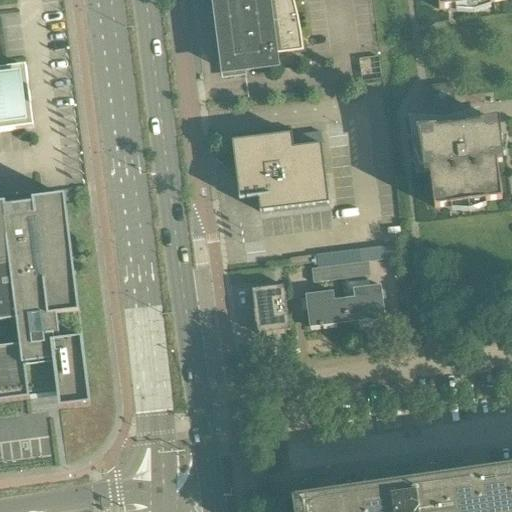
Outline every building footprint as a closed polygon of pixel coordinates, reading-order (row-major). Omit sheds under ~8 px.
[(212,0),(220,61),(223,61),(224,72),(244,69),(244,72),(276,68),(274,55),(302,51),(300,33),(297,19),(293,5),(292,0),(212,0)] [(442,0),(443,9),(511,1),(510,0),(442,0)] [(377,58),(357,60),(360,82),(380,80),(377,58)] [(0,132),(34,129),(26,68),(0,71),(0,132)] [(451,84),(426,87),(429,110),(454,107),(451,84)] [(447,118),(446,118),(407,116),(415,174),(428,173),(433,209),(501,201),(496,164),(501,163),(495,122),(480,124),(467,126),(465,113),(447,118)] [(290,134),(230,142),(238,201),(257,199),(258,213),(327,204),(320,145),(292,149),(290,134)] [(64,197),(0,204),(0,404),(30,400),(30,397),(57,393),(56,382),(65,381),(66,389),(80,388),(79,379),(87,378),(74,275),(71,250),(64,197)] [(402,257),(400,246),(392,247),(393,258),(402,257)] [(362,261),(361,251),(313,257),(314,267),(362,261)] [(367,263),(339,267),(341,281),(369,277),(367,263)] [(339,267),(310,271),(312,285),(341,281),(339,267)] [(365,284),(343,287),(345,304),(344,304),(346,325),(384,320),(380,287),(365,289),(365,284)] [(283,287),(251,291),(257,336),(289,332),(283,287)] [(332,293),(304,297),(309,329),(346,325),(344,304),(334,306),(332,293)] [(388,485),(291,499),(292,511),(511,511),(511,467),(429,479),(428,466),(386,472),(388,485)]
